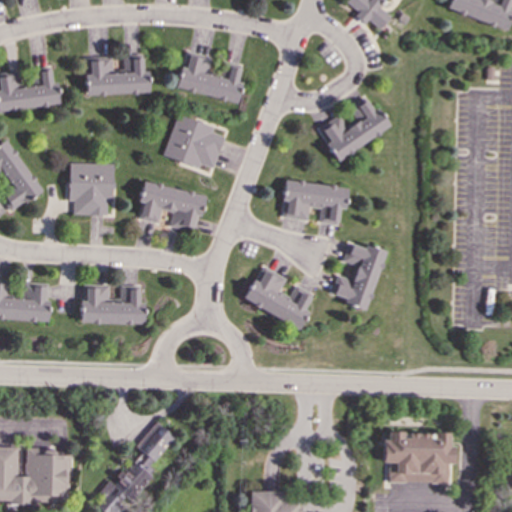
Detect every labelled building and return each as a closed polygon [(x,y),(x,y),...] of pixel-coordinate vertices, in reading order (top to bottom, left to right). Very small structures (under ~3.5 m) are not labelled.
[(377,29),(388,16),(377,7),(382,0),(343,0),(342,2),(356,12),(353,16),(362,23),(365,20),(377,29)] [(448,0),(445,11),(506,29),(511,10),(508,9),(510,0),(448,0)] [(235,101),(239,83),(235,82),(238,64),(222,61),(219,76),(207,74),(210,56),(187,52),(184,68),(178,66),(174,90),(235,101)] [(84,95),(147,93),(146,70),(141,70),(141,54),(121,55),(122,71),(111,71),(110,56),(88,57),(88,73),(83,73),(84,95)] [(0,72),(0,110),(58,105),(55,82),(50,82),(49,66),(32,68),(34,85),(18,86),(16,71),(0,72)] [(334,160),(388,127),(376,107),(371,110),(362,96),(346,106),(353,118),(343,124),(337,114),(317,126),(327,141),(324,143),(334,160)] [(221,136),(206,131),(208,125),(174,114),(160,155),(209,171),(221,136)] [(0,199),(10,212),(40,190),(3,139),(0,141),(0,180),(5,187),(0,190),(0,199)] [(71,214),(105,215),(105,202),(111,202),(112,164),(67,163),(66,201),(71,201),(71,214)] [(278,218),(305,220),(306,207),(318,208),(316,223),(335,225),(337,208),(343,208),(345,186),(282,180),(278,218)] [(137,219),(156,223),(159,210),(170,212),(168,223),(194,228),(201,193),(140,181),(137,201),(141,202),(137,219)] [(328,293),(344,298),(342,304),(364,311),(383,250),(363,244),(362,247),(346,242),(340,262),(352,265),(348,279),(334,274),(328,293)] [(283,278),(259,265),(240,299),(295,330),(306,311),(302,309),(310,294),(293,284),(286,296),(277,291),(283,278)] [(0,318),(44,321),(46,283),(20,281),(20,298),(5,297),(5,279),(0,279),(0,318)] [(141,324),(141,302),(137,302),(137,285),(117,285),(117,299),(106,299),(106,284),(81,284),(81,300),(78,300),(78,323),(141,324)] [(102,511),(120,511),(153,471),(147,466),(171,436),(153,422),(132,448),(139,453),(122,473),(119,471),(110,481),(107,479),(89,501),(102,511)] [(385,482),(445,482),(445,463),(451,463),(451,446),(447,446),(447,432),(386,432),(386,439),(380,439),(380,462),(385,462),(385,482)] [(0,502),(64,503),(65,455),(52,455),(53,448),(22,447),(22,471),(14,471),(14,446),(0,446),(0,502)] [(504,473),(503,492),(511,492),(511,473),(504,473)] [(245,511),(297,511),(297,499),(281,498),(281,492),(246,491),(245,511)]
